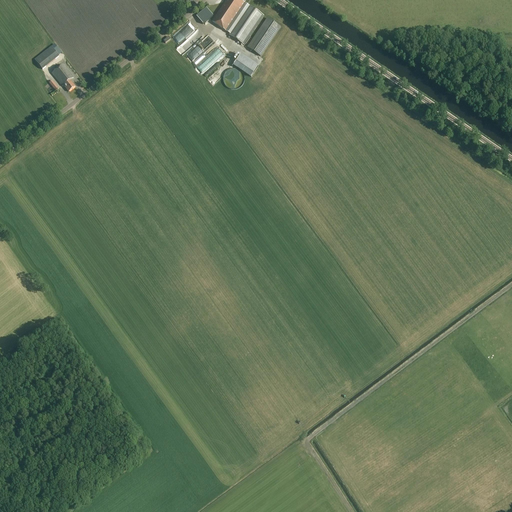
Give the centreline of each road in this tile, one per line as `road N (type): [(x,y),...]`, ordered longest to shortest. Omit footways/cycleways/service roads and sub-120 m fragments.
road 1 (tertiary): [(511,159),(278,0)]
road 2 (tertiary): [(0,160),(204,0)]
